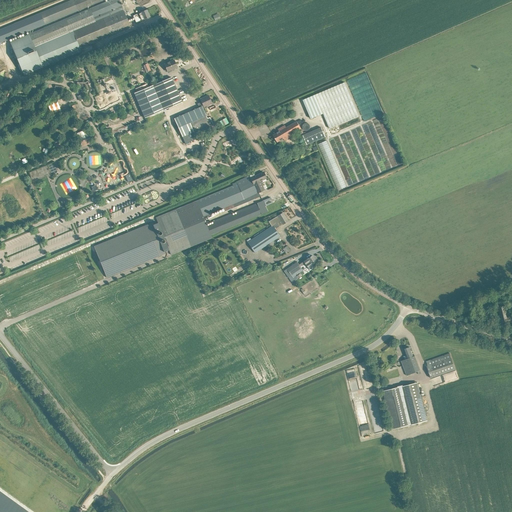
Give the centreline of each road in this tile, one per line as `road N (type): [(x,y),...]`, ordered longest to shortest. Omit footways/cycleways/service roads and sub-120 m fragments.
road 1 (tertiary): [(406,306),(338,258),(305,219),(158,0)]
road 2 (unclassified): [(111,474),(152,442),(368,348),(406,306)]
road 3 (unclassified): [(111,474),(0,333)]
